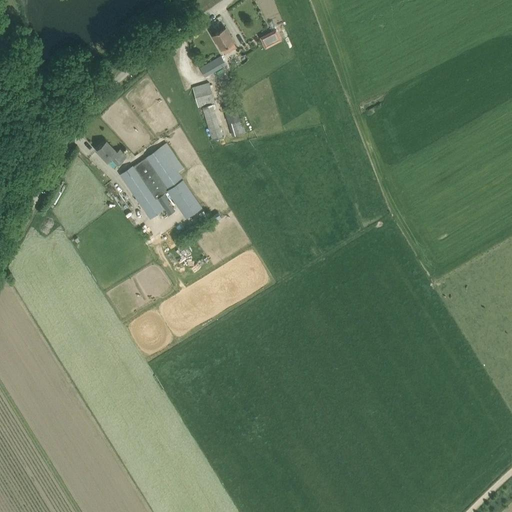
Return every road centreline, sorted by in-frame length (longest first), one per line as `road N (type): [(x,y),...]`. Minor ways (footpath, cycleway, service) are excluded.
road 1 (unclassified): [(66,142),(137,62),(227,0)]
road 2 (unclassified): [(0,264),(66,142)]
